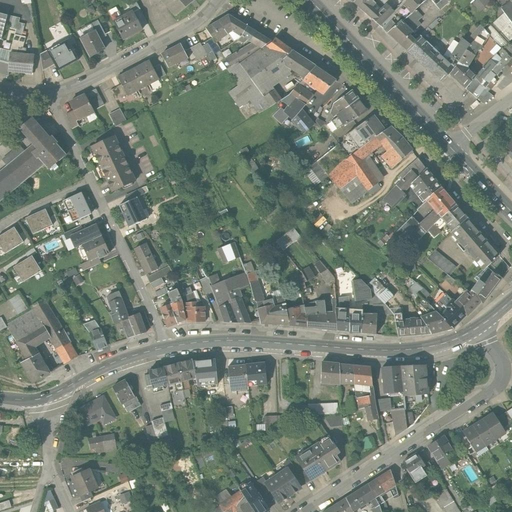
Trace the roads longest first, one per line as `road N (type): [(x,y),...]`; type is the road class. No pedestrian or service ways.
road 1 (secondary): [(162,348),(232,341),(387,350),(451,340),(478,326)]
road 2 (secondary): [(309,0),(446,143)]
road 3 (residential): [(219,0),(191,25),(49,96)]
road 4 (residential): [(91,181),(162,348)]
road 5 (residential): [(502,376),(387,459)]
road 6 (secondary): [(47,397),(162,348)]
